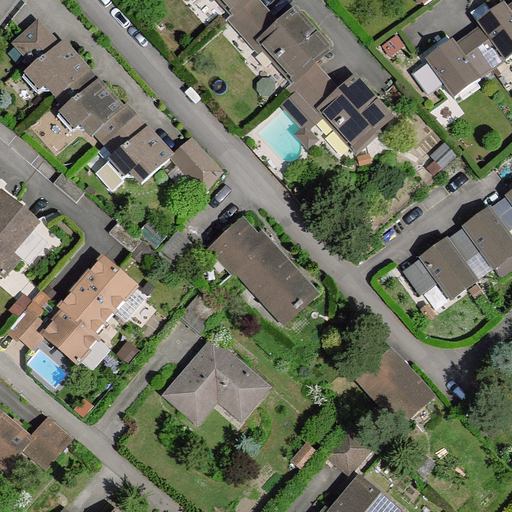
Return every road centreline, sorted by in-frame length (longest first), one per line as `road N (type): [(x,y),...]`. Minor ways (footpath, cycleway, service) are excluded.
road 1 (motorway): [(470,0),(287,294),(175,511)]
road 2 (residential): [(453,390),(95,0)]
road 3 (motorway): [(338,511),(511,205)]
